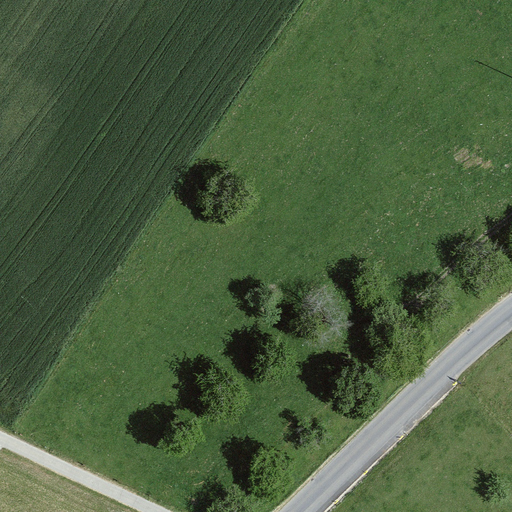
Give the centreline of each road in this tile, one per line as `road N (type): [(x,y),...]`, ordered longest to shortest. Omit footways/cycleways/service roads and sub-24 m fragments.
road 1 (tertiary): [(303,511),(511,311)]
road 2 (track): [(0,438),(156,511)]
